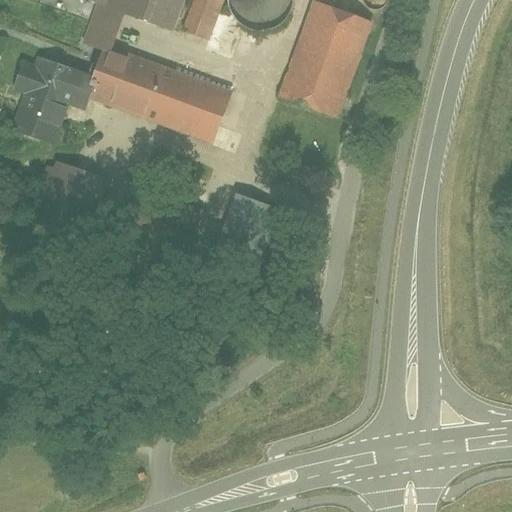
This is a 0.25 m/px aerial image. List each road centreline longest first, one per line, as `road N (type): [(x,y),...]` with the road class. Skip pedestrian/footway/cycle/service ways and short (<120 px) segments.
road 1 (tertiary): [(411,453),(413,265),(456,40),(474,0)]
road 2 (tertiary): [(161,511),(411,453)]
